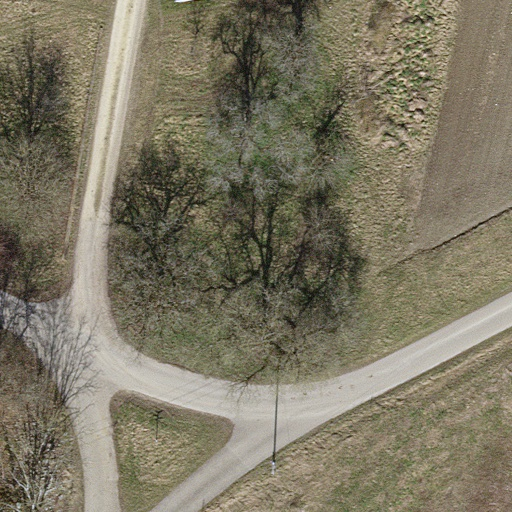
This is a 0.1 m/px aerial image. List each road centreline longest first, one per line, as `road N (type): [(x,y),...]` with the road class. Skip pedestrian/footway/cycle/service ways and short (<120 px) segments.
road 1 (unclassified): [(0,314),(283,426),(511,312)]
road 2 (track): [(75,349),(133,0)]
